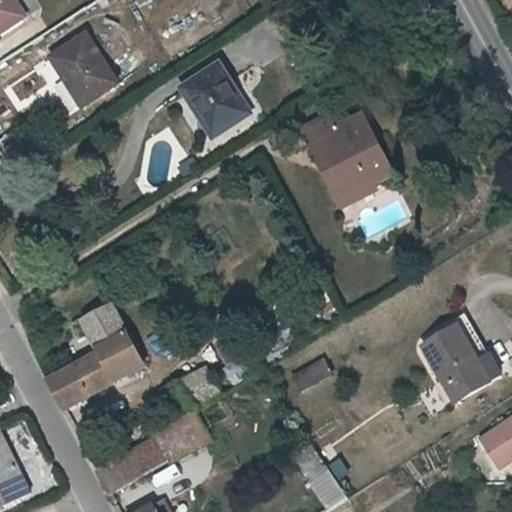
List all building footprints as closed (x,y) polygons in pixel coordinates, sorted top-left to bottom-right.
[(0,0),(0,43),(27,25),(9,0),(0,0)] [(73,112),(107,88),(77,46),(48,63),(61,81),(54,86),(73,112)] [(202,143),(238,121),(210,73),(175,94),(202,143)] [(328,115),(297,136),(315,165),(323,160),(348,199),(372,182),(392,170),(358,118),(337,131),(328,115)] [(377,190),(372,182),(348,199),(323,160),(315,165),(344,211),(377,190)] [(48,394),(64,422),(144,380),(114,321),(86,335),(102,368),(48,394)] [(511,384),(511,372),(488,330),(442,358),(470,410),(511,384)] [(180,382),(194,408),(217,396),(203,370),(180,382)] [(332,384),(325,372),(294,389),(301,404),(332,384)] [(511,438),(491,451),(506,478),(511,474),(511,438)] [(98,483),(111,508),(187,464),(175,439),(98,483)] [(0,447),(0,511),(2,511),(28,500),(0,447)] [(345,511),(310,460),(294,469),(317,511),(345,511)]
